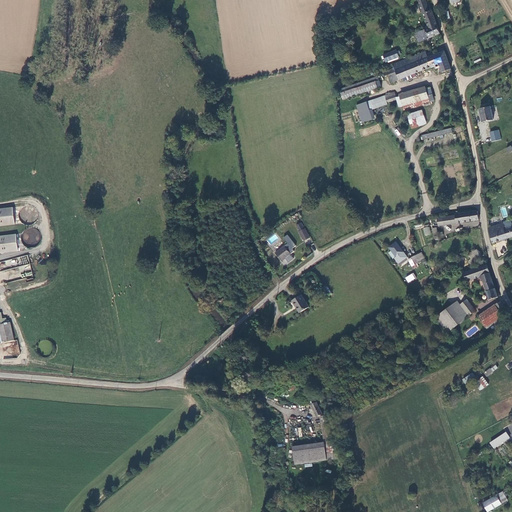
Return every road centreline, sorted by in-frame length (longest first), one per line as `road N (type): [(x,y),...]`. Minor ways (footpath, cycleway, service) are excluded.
road 1 (unclassified): [(429,211),(320,254),(172,381)]
road 2 (unclassified): [(172,381),(0,377)]
road 3 (unclassified): [(429,211),(409,144),(436,111),(432,79)]
road 4 (unclassified): [(172,381),(259,397),(286,413)]
